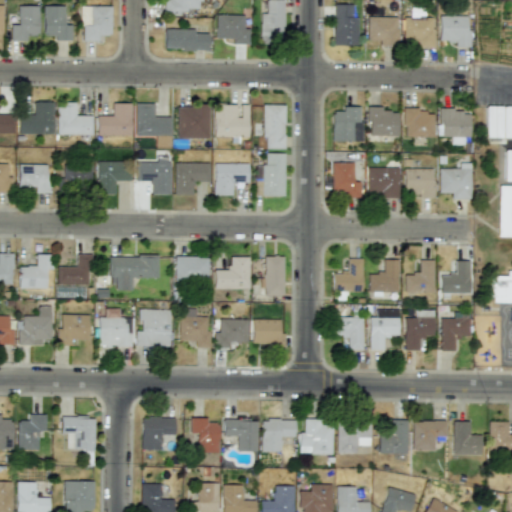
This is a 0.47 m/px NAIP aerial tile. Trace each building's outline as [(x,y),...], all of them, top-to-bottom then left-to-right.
[(199,0),(162,0),(162,12),(186,12),(186,9),(199,9),(199,0)] [(281,0),(264,0),(264,13),(258,13),(259,41),(282,41),(281,0)] [(355,4),(331,4),(331,45),(355,45),(355,4)] [(9,40),(26,41),(27,35),(36,35),(37,6),(16,5),(16,25),(9,25),(9,40)] [(62,5),(41,5),(41,35),(53,35),(53,40),(70,40),(70,25),(62,25),(62,5)] [(110,6),(80,6),(79,41),(100,41),(100,35),(109,35),(110,6)] [(214,38),(231,38),(231,43),(247,44),(247,28),(242,28),(242,15),(214,14),(214,38)] [(432,45),(431,14),(401,14),(401,46),(432,45)] [(437,41),(453,41),(453,47),(466,47),(467,16),(437,15),(437,41)] [(365,40),(377,40),(377,44),(395,45),(396,17),(365,16),(365,40)] [(162,49),(206,50),(207,30),(162,30),(162,49)] [(50,134),(50,102),(32,101),(31,114),(16,114),(16,133),(50,134)] [(54,134),(90,134),(90,116),(73,115),(73,102),(55,102),(54,134)] [(129,135),(129,103),(110,103),(110,116),(94,115),(94,135),(129,135)] [(132,135),(161,136),(160,145),(168,145),(169,116),(152,116),(152,103),(133,103),(132,135)] [(246,137),(246,104),(240,104),(239,117),(234,117),(234,105),(212,104),(211,136),(246,137)] [(260,148),(282,149),(283,105),(261,104),(260,148)] [(330,141),(351,141),(350,122),(358,122),(358,106),(340,106),(341,111),(329,111),(330,141)] [(396,135),(396,111),(381,111),(381,106),(366,106),(366,135),(396,135)] [(484,137),(511,137),(511,106),(485,106),(484,137)] [(206,138),(207,108),(175,107),(174,137),(206,138)] [(466,108),(438,109),(439,136),(448,136),(449,144),(467,144),(466,108)] [(432,136),(431,109),(401,110),(402,137),(432,136)] [(282,153),(261,153),(260,196),(282,196),(282,153)] [(154,162),(133,161),(132,181),(149,181),(148,194),(167,194),(168,156),(154,156),(154,162)] [(94,193),(112,194),(113,180),(127,181),(127,162),(95,161),(94,193)] [(207,162),(172,163),(172,194),(191,194),(190,182),(207,181),(207,162)] [(246,163),(212,162),(211,194),(230,195),(230,182),(246,183),(246,163)] [(329,191),(342,191),(342,197),(358,197),(357,182),(351,182),(350,162),(329,162),(329,191)] [(436,168),(437,192),(449,192),(449,199),(468,199),(468,162),(457,162),(457,168),(436,168)] [(44,164),(16,164),(16,187),(34,187),(34,192),(48,192),(48,180),(45,180),(44,164)] [(88,184),(89,167),(61,166),(61,177),(56,177),(56,183),(88,184)] [(364,192),(378,192),(378,198),(396,198),(396,167),(365,167),(364,192)] [(431,198),(431,169),(401,168),(401,193),(417,194),(417,198),(431,198)] [(511,185),(497,186),(496,237),(511,236),(511,270),(506,271),(505,276),(488,276),(488,302),(511,302),(511,185)] [(17,288),(44,288),(44,270),(50,269),(50,254),(34,254),(34,266),(16,266),(17,288)] [(55,284),(87,285),(87,254),(74,254),(74,266),(55,266),(55,284)] [(107,255),(107,284),(113,284),(113,290),(130,290),(130,277),(155,277),(155,256),(107,255)] [(172,281),(205,281),(206,257),(172,256),(172,281)] [(281,256),(261,256),(261,296),(281,295),(281,256)] [(246,288),(246,258),(226,258),(227,269),(211,270),(212,288),(246,288)] [(360,258),(345,258),(345,272),(330,272),(330,291),(359,291),(360,258)] [(395,291),(395,260),(380,260),(380,272),(366,272),(366,291),(395,291)] [(432,292),(431,260),(416,260),(417,273),(402,274),(402,292),(432,292)] [(468,260),(453,260),(452,274),(438,274),(437,293),(467,293),(468,260)] [(16,345),(41,344),(41,339),(49,339),(48,305),(35,306),(36,315),(20,316),(20,329),(15,329),(16,345)] [(167,309),(137,308),(136,331),(133,331),(133,346),(166,347),(167,309)] [(192,341),(192,347),(205,347),(206,316),(192,316),(192,308),(177,308),(176,340),(192,341)] [(396,309),(373,309),(373,317),(366,317),(366,349),(381,349),(381,335),(395,336),(396,309)] [(430,310),(412,310),(412,318),(401,318),(402,350),(416,350),(415,336),(431,336),(430,310)] [(437,350),(451,350),(451,337),(467,337),(467,312),(451,312),(451,318),(438,318),(437,350)] [(74,339),(86,340),(86,315),(57,314),(56,344),(74,345),(74,339)] [(129,318),(96,317),(95,345),(129,346),(129,318)] [(360,317),(330,317),(330,336),(345,336),(345,349),(359,349),(360,317)] [(245,319),(217,318),(217,332),(212,331),(212,347),(227,347),(227,342),(245,342),(245,319)] [(278,319),(249,319),(249,345),(282,345),(282,332),(278,332),(278,319)] [(15,449),(36,449),(36,430),(44,430),(44,414),(26,414),(26,420),(15,420),(15,449)] [(92,416),(58,417),(59,433),(64,433),(65,450),(93,449),(92,416)] [(139,448),(160,449),(160,434),(173,435),(173,418),(139,417),(139,448)] [(195,432),(196,452),(217,452),(216,422),(205,422),(205,417),(187,418),(188,432),(195,432)] [(221,436),(235,436),(234,451),(253,451),(254,420),(221,419),(221,436)] [(278,451),(279,436),(292,437),(292,419),(259,419),(259,451),(278,451)] [(389,419),(388,433),(376,433),(376,453),(404,453),(405,420),(389,419)] [(297,454),(330,454),(330,420),(301,420),(301,432),(297,432),(297,454)] [(410,449),(431,450),(432,436),(443,436),(443,421),(410,420),(410,449)] [(468,421),(451,421),(450,454),(478,454),(478,434),(467,434),(468,421)] [(486,450),(511,450),(511,421),(486,421),(486,450)] [(368,425),(335,424),(334,453),(354,453),(354,445),(368,445),(368,425)] [(79,511),(80,511),(91,511),(91,480),(61,481),(61,511),(79,511)] [(33,481),(14,481),(13,511),(47,511),(48,497),(33,497),(33,481)] [(215,511),(216,483),(194,482),(194,502),(187,502),(186,511),(204,511),(205,511),(215,511)] [(138,484),(138,511),(172,511),(172,499),(158,499),(158,483),(138,484)] [(241,485),(220,484),(219,511),(252,511),(253,500),(241,500),(241,485)] [(299,511),(329,511),(329,484),(308,484),(308,490),(296,491),(296,508),(300,508),(299,511)] [(291,511),(292,486),(271,485),(271,501),(258,500),(257,511),(291,511)] [(366,511),(366,501),(353,501),(353,486),(333,486),(333,511),(366,511)] [(407,511),(412,494),(385,486),(378,511),(392,511),(394,507),(407,511)] [(421,511),(454,511),(455,511),(430,497),(421,511)]
